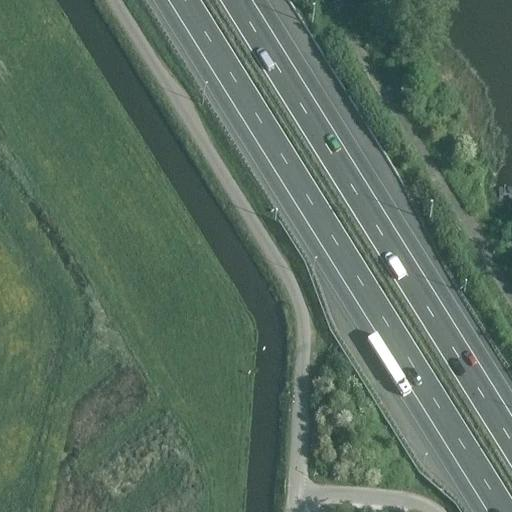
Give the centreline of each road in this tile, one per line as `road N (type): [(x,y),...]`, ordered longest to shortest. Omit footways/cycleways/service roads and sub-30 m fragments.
road 1 (motorway): [(177,0),(495,511)]
road 2 (unclassified): [(294,494),(300,309),(113,0)]
road 3 (motorway): [(511,430),(243,0)]
road 4 (track): [(511,298),(372,72),(337,0)]
road 5 (unclassified): [(431,511),(382,498),(294,494)]
